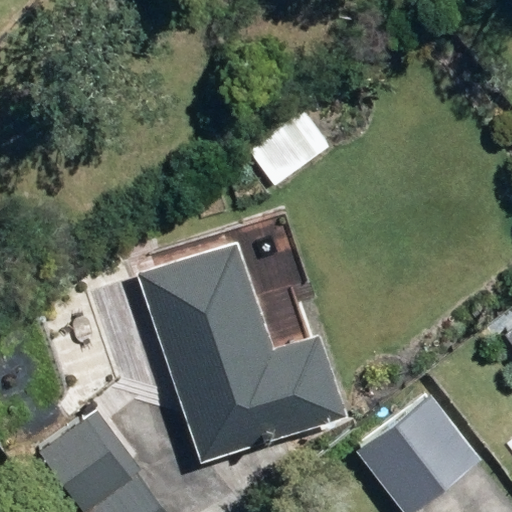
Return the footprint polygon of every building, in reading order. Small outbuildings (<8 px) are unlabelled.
[(305,102),(253,144),(281,179),(334,137),(305,102)] [(135,264),(202,456),(348,406),(318,321),(274,336),(237,229),(135,264)] [(12,316),(0,326),(0,437),(9,448),(76,394),(12,316)] [(357,443),(408,510),(482,452),(431,385),(357,443)] [(77,511),(174,511),(138,464),(141,463),(92,400),(36,444),(85,506),(77,511)]
